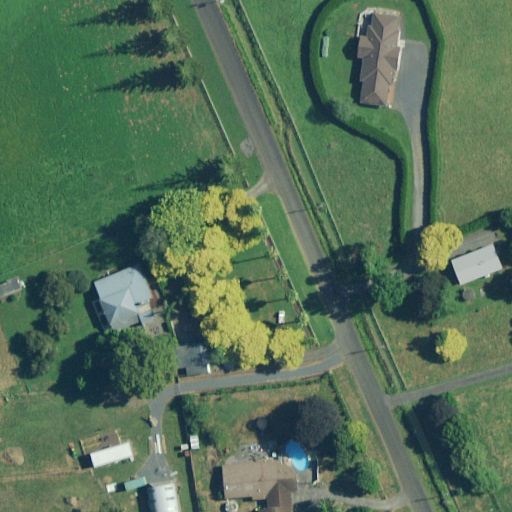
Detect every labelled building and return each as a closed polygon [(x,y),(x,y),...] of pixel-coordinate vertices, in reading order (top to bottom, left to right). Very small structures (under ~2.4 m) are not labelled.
[(393,86),(395,86),(398,69),(401,69),(404,47),(401,46),(404,29),(401,29),(403,17),(375,13),(374,25),(369,24),(368,35),(362,34),(358,58),(364,59),(361,82),(365,82),(362,103),(390,107),(393,86)] [(453,261),(463,285),(487,275),(488,278),(498,274),(497,271),(506,268),(497,244),(453,261)] [(97,329),(102,343),(116,337),(114,333),(143,322),(144,326),(160,320),(151,299),(156,297),(143,264),(123,272),(109,277),(95,283),(111,323),(97,329)] [(0,298),(24,290),(20,279),(0,286),(0,298)] [(212,357),(199,358),(200,361),(186,362),(187,376),(213,374),(212,357)] [(202,448),(200,434),(192,436),(194,449),(202,448)] [(306,487),(304,459),(284,460),(225,464),(228,498),(254,496),(255,500),(269,499),(270,508),(261,509),(261,511),(295,511),(294,492),(301,492),(301,487),(306,487)] [(178,511),(175,484),(148,488),(151,511),(178,511)]
